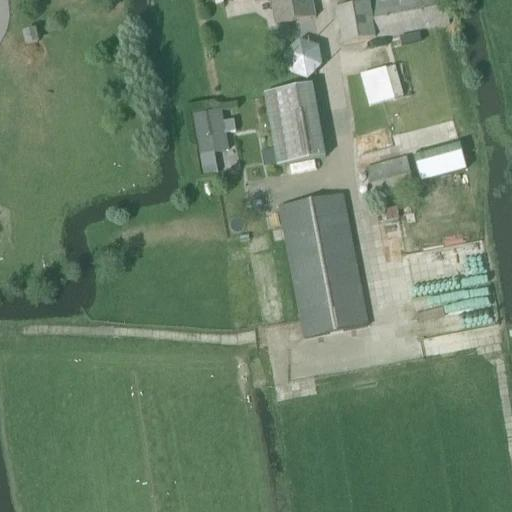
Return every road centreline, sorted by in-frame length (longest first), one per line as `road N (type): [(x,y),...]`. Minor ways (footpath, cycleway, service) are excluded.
road 1 (track): [(353,204),(376,337),(283,352),(273,338),(0,337)]
road 2 (track): [(376,337),(380,358),(495,340),(511,448)]
